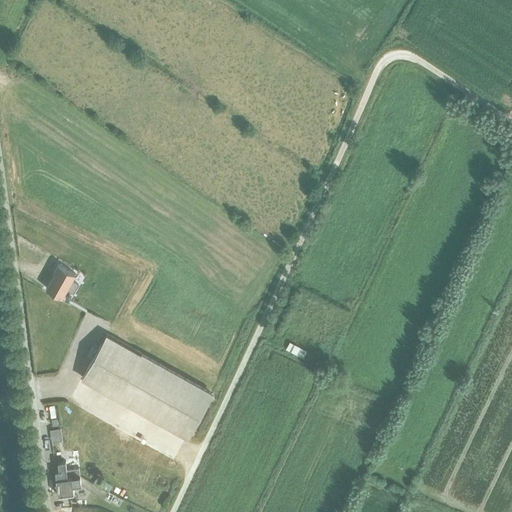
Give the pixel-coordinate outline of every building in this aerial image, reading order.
[(55,271),(46,287),(63,296),(76,273),(58,263),(54,271),(55,271)] [(211,393),(141,353),(107,334),(82,377),(187,435),(211,393)] [(290,342),(286,349),(304,359),(308,351),(290,342)] [(187,435),(82,377),(82,379),(188,438),(214,392),(142,352),(141,353),(211,393),(187,435)] [(52,414),(58,413),(56,400),(50,401),(52,414)] [(59,428),(49,429),(51,442),(61,440),(59,428)] [(135,441),(145,445),(147,439),(137,435),(135,441)] [(56,478),(81,476),(79,467),(67,469),(66,461),(58,462),(59,470),(56,470),(56,471),(54,473),(54,476),(56,477),(56,478)] [(81,476),(56,478),(58,494),(74,492),(74,491),(74,485),(81,484),(92,491),(105,498),(108,492),(94,483),(81,476)] [(94,483),(108,492),(109,492),(113,486),(97,477),(94,483)]
